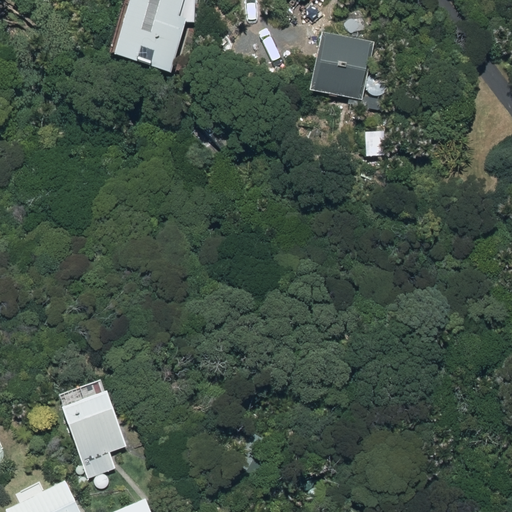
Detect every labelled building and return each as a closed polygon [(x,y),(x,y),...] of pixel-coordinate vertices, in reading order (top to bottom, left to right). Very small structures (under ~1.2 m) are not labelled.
[(137,0),(119,56),(172,73),(189,20),(182,18),(187,0),(137,0)] [(314,91),(364,100),(375,42),(326,32),(314,91)] [(228,102),(205,122),(228,147),(251,126),(228,102)] [(61,399),(87,475),(116,464),(110,446),(125,441),(105,383),(61,399)] [(10,511),(82,511),(64,475),(7,504),(10,511)] [(150,511),(144,498),(114,511),(150,511)]
